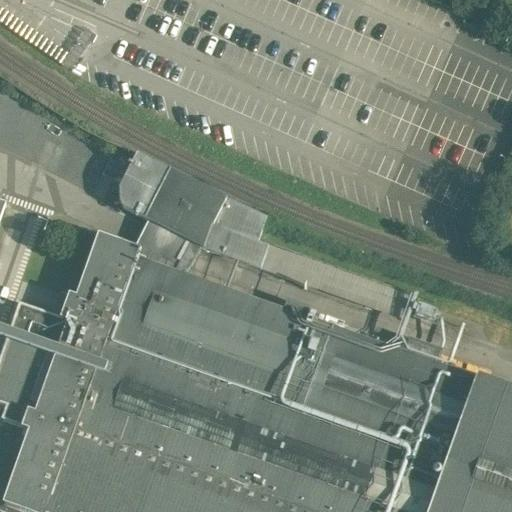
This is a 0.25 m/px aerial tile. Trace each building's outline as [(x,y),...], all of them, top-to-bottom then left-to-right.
[(199,249),(202,250),(260,271),(268,248),(258,245),(266,220),(213,197),(137,158),(127,175),(160,191),(145,221),(148,222),(190,244),(199,249)] [(160,191),(127,175),(120,189),(120,204),(122,209),(145,221),(160,191)] [(138,252),(135,260),(174,274),(190,244),(148,222),(134,251),(138,252)] [(20,511),(46,511),(135,260),(138,252),(134,251),(98,238),(76,301),(69,298),(61,320),(68,323),(58,351),(35,417),(28,415),(23,430),(30,433),(4,506),(20,511)] [(199,249),(190,244),(174,274),(184,278),(199,249)] [(325,268),(268,248),(260,271),(316,291),(325,268)] [(429,511),(475,381),(184,278),(174,274),(135,260),(46,511),(429,511)] [(438,308),(325,268),(316,291),(430,331),(438,308)] [(61,320),(19,306),(9,334),(58,351),(68,323),(61,320)] [(58,351),(9,334),(0,359),(0,406),(6,409),(1,422),(23,430),(28,415),(35,417),(58,351)] [(511,511),(511,394),(475,381),(429,511),(511,511)]
